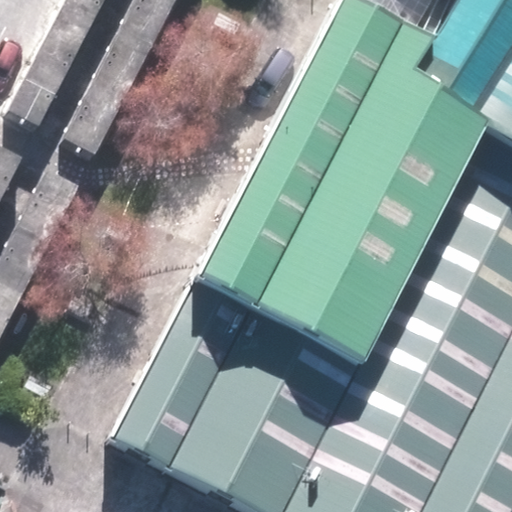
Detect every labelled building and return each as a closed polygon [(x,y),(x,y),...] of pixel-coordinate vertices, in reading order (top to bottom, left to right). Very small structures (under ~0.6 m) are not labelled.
[(68,0),(8,117),(35,131),(102,0),(68,0)] [(140,0),(67,142),(93,155),(174,0),(140,0)] [(258,511),(511,511),(511,0),(459,0),(437,38),(417,70),(490,121),(362,365),(199,273),(109,437),(258,511)] [(341,0),(259,158),(199,273),(362,365),(490,121),(417,70),(437,38),(417,28),(360,0),(341,0)] [(0,145),(0,200),(22,157),(0,145)] [(51,170),(0,267),(0,336),(79,184),(51,170)]
